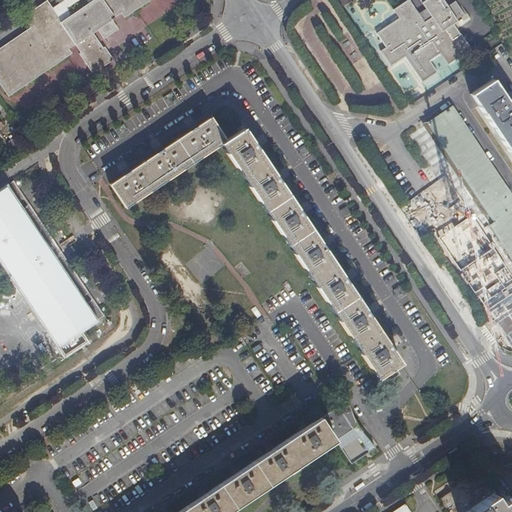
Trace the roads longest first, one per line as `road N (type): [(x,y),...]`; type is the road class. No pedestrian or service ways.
road 1 (residential): [(376,425),(432,365),(234,72),(73,178)]
road 2 (residential): [(0,450),(78,399),(149,343),(156,327),(154,303),(73,178)]
road 3 (residential): [(501,384),(321,122)]
road 4 (residential): [(376,425),(341,374),(130,511)]
road 5 (residential): [(73,178),(66,155),(87,121),(254,19)]
road 6 (residential): [(321,122),(385,132),(499,61),(511,81)]
road 7 (residential): [(321,122),(254,19)]
